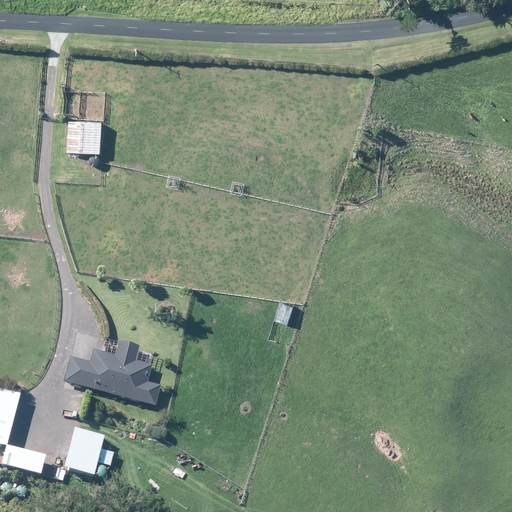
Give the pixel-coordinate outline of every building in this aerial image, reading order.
[(100,124),(68,122),(67,152),(99,154),(100,124)] [(138,349),(119,344),(115,359),(93,353),(90,366),(71,360),(64,384),(154,409),(159,390),(144,386),(149,368),(134,364),(138,349)] [(19,397),(0,392),(0,448),(6,449),(19,397)] [(103,440),(74,432),(63,471),(93,479),(96,465),(109,468),(113,455),(100,452),(103,440)] [(44,459),(6,449),(2,468),(39,477),(44,459)]
